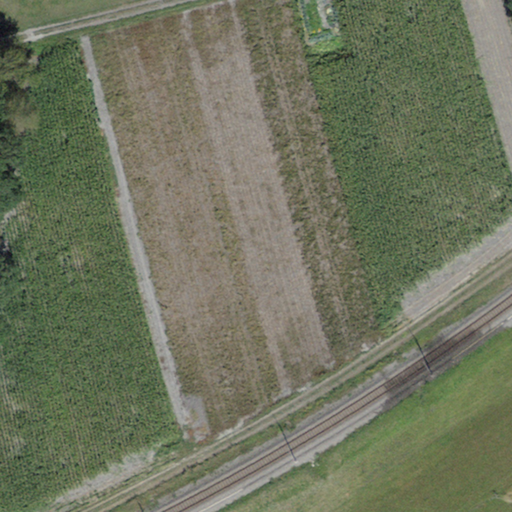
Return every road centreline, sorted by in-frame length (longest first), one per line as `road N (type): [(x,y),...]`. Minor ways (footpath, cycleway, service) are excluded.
road 1 (track): [(61,511),(298,389),(511,252)]
road 2 (track): [(178,0),(0,49)]
